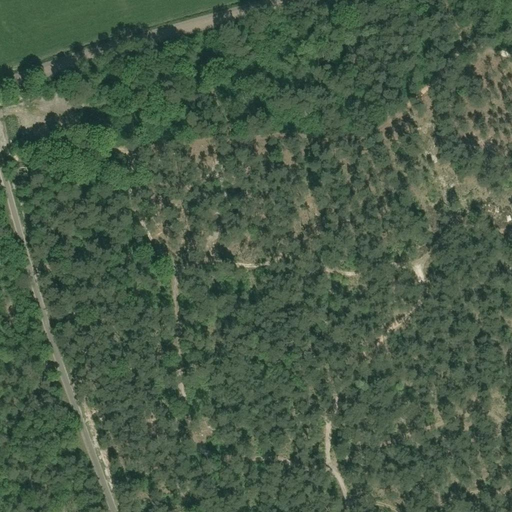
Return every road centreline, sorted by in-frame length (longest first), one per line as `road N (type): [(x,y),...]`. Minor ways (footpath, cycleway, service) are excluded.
road 1 (unclassified): [(113,511),(0,174)]
road 2 (track): [(0,86),(283,0)]
